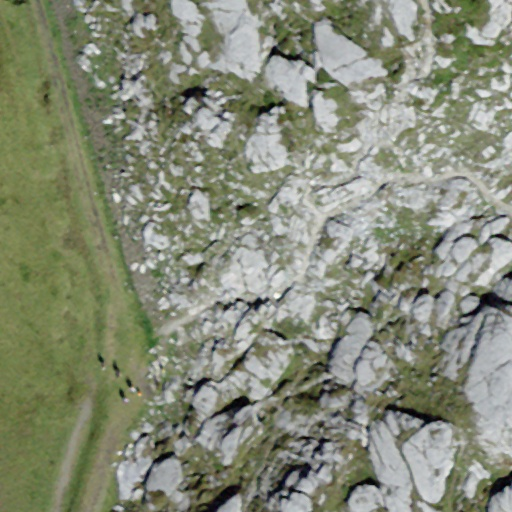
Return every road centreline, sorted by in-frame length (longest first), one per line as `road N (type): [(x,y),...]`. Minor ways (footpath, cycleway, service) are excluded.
road 1 (track): [(132,343),(40,0)]
road 2 (track): [(76,511),(131,386),(132,343)]
